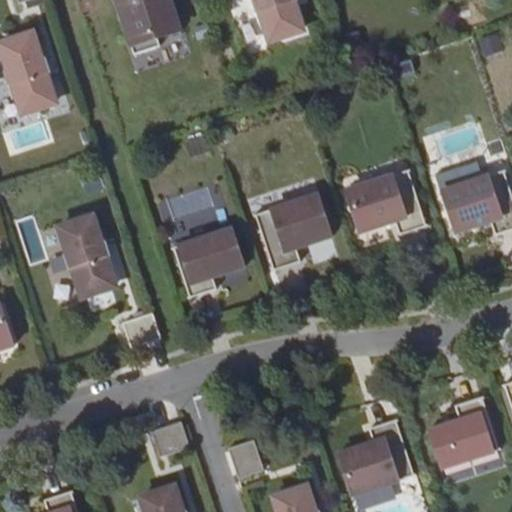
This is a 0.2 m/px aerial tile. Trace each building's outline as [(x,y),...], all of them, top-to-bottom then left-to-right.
[(182,35),(170,0),(116,0),(135,58),(162,49),(160,43),(182,35)] [(252,0),(256,12),(260,11),(270,40),(302,29),(293,0),(294,0),(252,0)] [(471,3),(453,9),(458,23),(476,17),(471,3)] [(33,32),(0,42),(8,68),(4,69),(9,85),(13,84),(22,112),(55,102),(46,73),(50,72),(45,56),(41,58),(33,32)] [(497,34),(479,40),(484,55),(502,49),(497,34)] [(184,42),(182,35),(160,43),(162,49),(184,42)] [(399,232),(426,223),(407,168),(346,188),(359,230),(394,218),(399,232)] [(495,234),(511,228),(511,194),(504,169),(442,189),(456,231),(491,220),(495,234)] [(317,193),(255,214),(273,269),(300,261),(296,247),(330,236),(317,193)] [(97,215),(65,226),(73,251),(69,253),(74,268),(78,267),(87,295),(120,285),(111,256),(115,255),(109,239),(106,240),(97,215)] [(173,247),(190,297),(216,288),(212,276),(244,266),(232,228),(173,247)] [(0,306),(0,348),(12,345),(0,306)] [(124,321),(132,347),(161,337),(153,312),(124,321)] [(499,449),(482,396),(455,405),(459,420),(429,429),(442,468),(499,449)] [(154,429),(162,455),(190,446),(182,420),(154,429)] [(354,499),(416,479),(398,424),(371,432),(375,446),(340,457),(354,499)] [(265,464),(256,438),(228,448),(236,473),(265,464)] [(174,486),(141,497),(145,511),(186,511),(186,510),(182,511),(174,486)] [(311,511),(304,488),(271,498),(275,511),(316,511),(314,511),(311,511)] [(78,511),(71,490),(44,499),(48,511),(78,511)]
